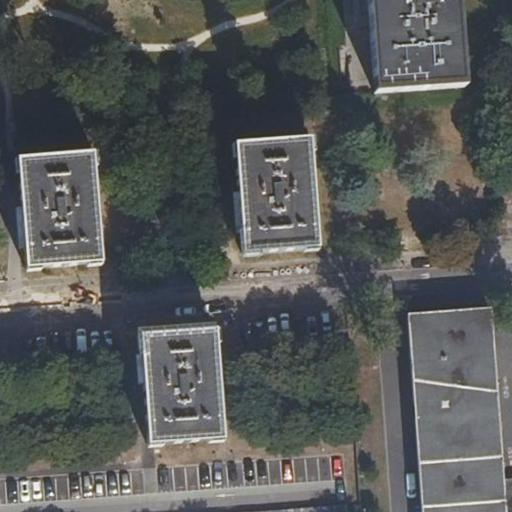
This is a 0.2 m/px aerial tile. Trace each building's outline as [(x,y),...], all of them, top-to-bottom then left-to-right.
[(462,86),(455,0),(367,0),(375,92),(462,86)] [(316,248),(308,139),(234,145),(242,253),(316,248)] [(511,153),(511,140),(502,141),(502,154),(511,153)] [(100,264),(92,154),(17,160),(25,269),(100,264)] [(503,511),(489,308),(406,315),(420,511),(503,511)] [(222,439),(215,330),(140,335),(148,444),(222,439)]
